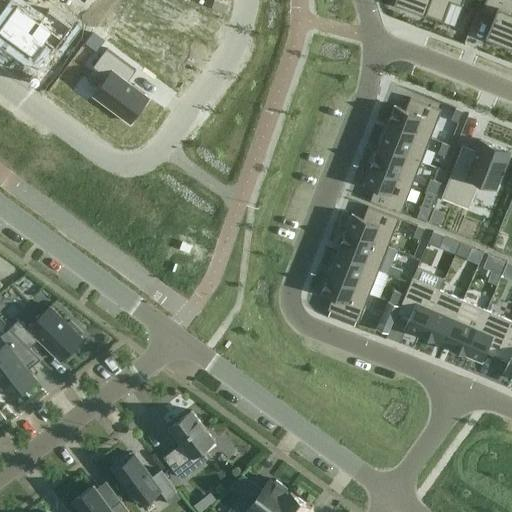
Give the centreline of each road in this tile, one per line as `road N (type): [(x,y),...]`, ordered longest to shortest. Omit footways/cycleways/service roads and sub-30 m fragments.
road 1 (residential): [(456,389),(306,325),(292,305),(289,282),(373,59),(371,38)]
road 2 (residential): [(246,0),(237,37),(150,159),(114,164),(0,77)]
road 3 (residential): [(394,498),(171,338)]
road 4 (residential): [(171,338),(0,481)]
road 5 (residential): [(171,338),(0,209)]
road 6 (residential): [(511,96),(371,38)]
road 7 (residential): [(456,389),(394,498)]
